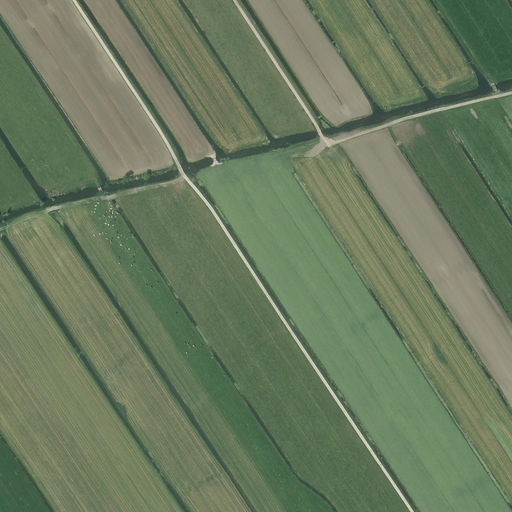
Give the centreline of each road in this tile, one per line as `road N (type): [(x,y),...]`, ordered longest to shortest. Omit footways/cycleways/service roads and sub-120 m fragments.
road 1 (track): [(73,0),(411,511)]
road 2 (track): [(511,92),(329,144),(232,0)]
road 3 (track): [(183,175),(0,228)]
